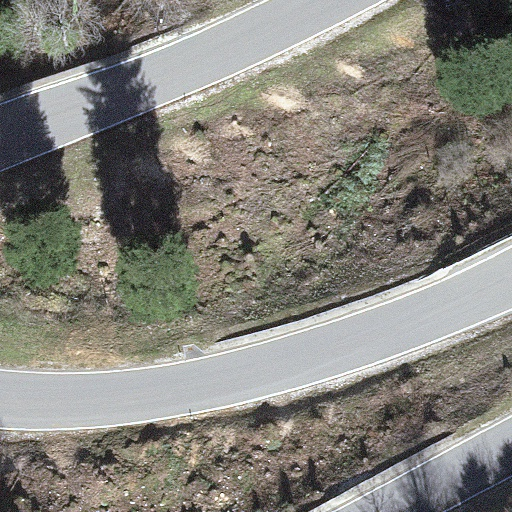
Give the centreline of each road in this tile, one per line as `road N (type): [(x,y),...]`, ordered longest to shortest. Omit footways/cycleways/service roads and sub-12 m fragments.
road 1 (tertiary): [(511,282),(357,343),(193,390),(0,397)]
road 2 (tertiary): [(0,140),(108,102),(324,0)]
road 3 (tertiary): [(383,511),(511,444)]
